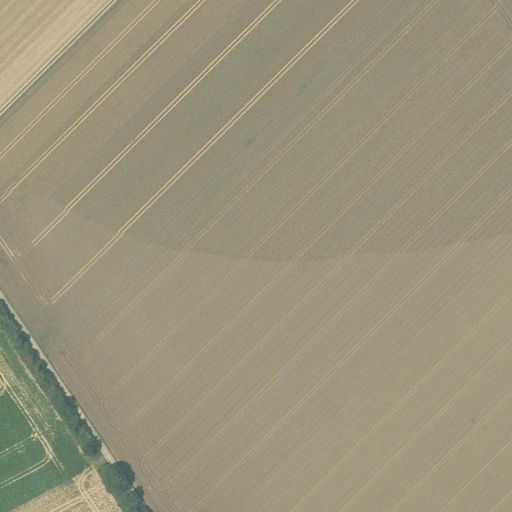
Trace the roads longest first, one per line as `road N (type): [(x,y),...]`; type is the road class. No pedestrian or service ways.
road 1 (track): [(0,297),(148,511)]
road 2 (track): [(0,107),(109,0)]
